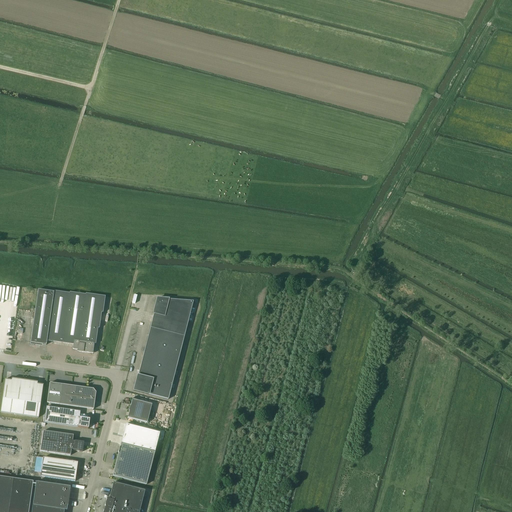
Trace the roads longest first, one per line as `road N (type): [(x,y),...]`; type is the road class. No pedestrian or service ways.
road 1 (track): [(309,282),(349,292),(353,264),(489,19),(511,25)]
road 2 (track): [(261,280),(309,282),(249,511)]
road 3 (unclassified): [(85,511),(113,377),(0,358)]
road 4 (track): [(0,67),(90,88),(119,0)]
road 5 (track): [(480,0),(398,145)]
